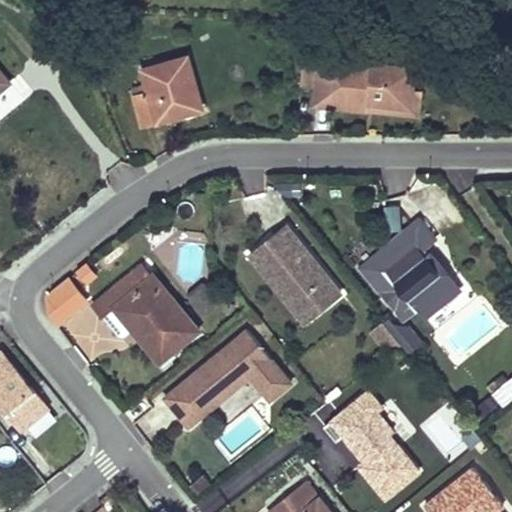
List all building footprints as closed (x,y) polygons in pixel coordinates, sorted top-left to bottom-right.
[(327,56),(330,56),(330,51),(315,50),(312,87),(324,88),(327,56)] [(323,106),(375,111),(377,101),(418,105),(420,88),(423,65),(330,56),(327,56),(324,88),(323,106)] [(142,68),(147,84),(148,91),(135,95),(143,125),(181,115),(179,111),(202,105),(188,58),(142,68)] [(0,91),(9,84),(0,73),(0,91)] [(147,84),(133,88),(135,95),(148,91),(147,84)] [(377,101),(375,111),(426,115),(429,89),(420,88),(418,105),(377,101)] [(202,105),(179,111),(181,115),(203,109),(202,105)] [(438,243),(421,220),(415,225),(433,247),(438,243)] [(460,293),(428,251),(433,247),(415,225),(383,249),(359,267),(371,282),(402,323),(417,312),(424,321),(460,293)] [(343,294),(288,226),(253,255),(295,308),(305,300),(317,315),(343,294)] [(107,255),(93,266),(103,278),(117,267),(107,255)] [(198,331),(143,265),(112,289),(94,304),(104,316),(115,308),(160,362),(198,331)] [(70,273),(40,297),(60,323),(90,299),(70,273)] [(305,300),(295,308),(307,323),(317,315),(305,300)] [(404,345),(385,321),(372,331),(391,354),(404,345)] [(247,331),(164,398),(188,428),(250,378),(269,402),(291,384),(247,331)] [(0,405),(4,410),(9,407),(26,428),(49,410),(0,351),(0,405)] [(385,493),(421,465),(403,442),(416,432),(390,399),(384,404),(370,387),(334,415),(362,450),(366,447),(372,455),(362,464),(385,493)] [(501,404),(495,397),(486,404),(492,412),(501,404)] [(492,412),(485,404),(469,418),(475,426),(492,412)] [(9,407),(4,410),(21,432),(26,428),(9,407)] [(507,502),(475,463),(426,502),(434,511),(509,511),(503,505),(507,502)] [(211,484),(204,476),(191,486),(198,494),(211,484)] [(328,511),(306,484),(272,511),(328,511)] [(245,511),(250,508),(234,488),(222,497),(234,511),(245,511)]
